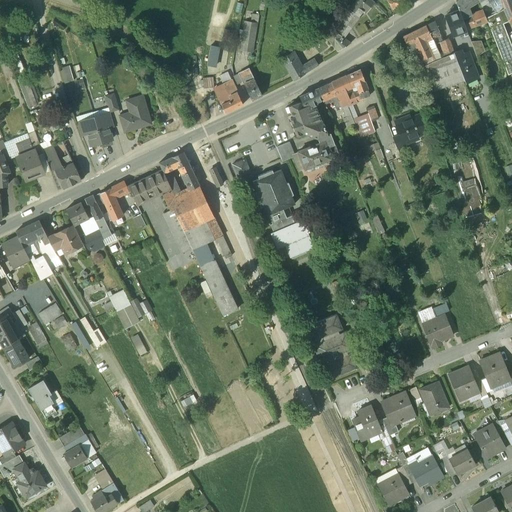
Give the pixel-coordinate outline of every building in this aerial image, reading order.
[(370,0),(355,0),(348,9),(358,16),(363,9),(366,11),(374,2),(370,0)] [(411,4),(408,0),(386,0),(392,8),(396,6),(399,11),(411,4)] [(458,0),(455,2),(459,10),(459,12),(467,7),(478,0),(458,0)] [(487,0),(489,2),(495,13),(504,9),(505,9),(501,0),(487,0)] [(511,2),(511,0),(501,0),(505,9),(504,9),(509,21),(511,19),(511,2)] [(489,2),(481,6),(483,10),(486,18),(495,13),(489,2)] [(467,7),(459,12),(462,18),(471,15),(467,7)] [(348,9),(333,29),(343,36),(358,16),(348,9)] [(504,9),(495,13),(486,18),(487,22),(487,21),(508,74),(511,72),(511,47),(503,23),(509,21),(504,9)] [(459,10),(445,15),(453,35),(466,30),(466,29),(462,18),(459,12),(459,10)] [(471,15),(462,18),(466,29),(474,26),(487,22),(486,18),(483,10),(471,15)] [(31,19),(12,11),(9,18),(28,26),(31,19)] [(257,23),(245,21),(240,50),(252,52),(257,23)] [(434,21),(425,25),(431,38),(439,34),(434,21)] [(425,25),(403,36),(407,45),(415,42),(425,64),(433,60),(424,41),(431,38),(425,25)] [(474,26),(466,29),(466,30),(469,38),(470,39),(478,36),(474,26)] [(343,36),(333,29),(326,38),(337,51),(351,42),(343,36)] [(481,43),(478,36),(470,39),(473,47),(481,43)] [(444,56),(453,53),(452,50),(448,38),(440,41),(442,49),(441,51),(441,54),(443,53),(444,56)] [(481,43),(473,47),(475,53),(484,49),(481,43)] [(464,79),(466,83),(479,78),(468,48),(453,53),(464,79)] [(290,52),(283,56),(286,62),(283,63),(294,80),(304,74),(309,70),(306,63),(300,67),(291,51),(290,52)] [(444,56),(434,60),(433,60),(425,64),(417,68),(426,91),(464,79),(453,53),(444,56)] [(320,54),(314,58),(318,65),(324,61),(320,54)] [(314,58),(306,63),(309,70),(318,65),(314,58)] [(148,72),(137,59),(132,63),(140,77),(148,72)] [(13,60),(8,62),(13,77),(19,75),(13,60)] [(72,81),(69,68),(61,70),(65,83),(72,81)] [(249,68),(238,73),(244,83),(254,79),(249,68)] [(360,69),(346,75),(357,100),(357,101),(369,95),(364,81),(360,69)] [(227,72),(219,76),(223,83),(231,79),(227,72)] [(238,86),(244,83),(238,73),(233,76),(238,86)] [(346,75),(331,82),(336,94),(341,106),(346,103),(348,107),(350,106),(349,103),(357,100),(346,75)] [(213,77),(202,78),(204,88),(214,87),(213,77)] [(82,78),(74,81),(77,88),(85,86),(82,78)] [(243,104),(231,79),(223,83),(222,83),(230,100),(221,104),(224,113),(243,104)] [(254,79),(244,83),(252,100),(262,95),(254,79)] [(331,82),(318,87),(323,100),(323,99),(336,94),(331,82)] [(230,100),(222,83),(216,86),(215,91),(221,104),(230,100)] [(28,108),(37,104),(28,84),(20,87),(28,108)] [(323,100),(318,87),(300,96),(302,101),(306,109),(315,104),(316,104),(317,103),(317,102),(323,100)] [(119,109),(114,93),(105,95),(110,112),(119,109)] [(336,94),(323,99),(325,103),(332,100),(337,110),(342,108),(341,106),(336,94)] [(142,96),(132,99),(136,111),(120,115),(125,131),(150,123),(142,96)] [(315,104),(306,109),(302,101),(288,106),(292,117),(290,118),(297,136),(304,133),(318,139),(320,143),(298,151),(305,168),(314,165),(317,167),(326,164),(325,160),(338,155),(333,141),(334,141),(330,132),(327,133),(322,119),(321,120),(315,104)] [(341,106),(342,108),(346,117),(351,115),(348,107),(346,103),(341,106)] [(378,118),(373,105),(365,108),(367,113),(370,121),(378,118)] [(110,112),(94,117),(101,142),(111,139),(108,128),(105,117),(111,115),(110,112)] [(367,113),(353,118),(360,136),(374,130),(370,121),(367,113)] [(410,114),(393,121),(399,135),(402,142),(427,132),(419,113),(411,117),(410,114)] [(111,115),(105,117),(108,128),(114,126),(111,115)] [(101,142),(94,117),(77,122),(78,125),(85,123),(88,134),(91,145),(101,142)] [(85,123),(78,125),(81,136),(88,134),(85,123)] [(34,149),(37,156),(43,154),(42,150),(34,131),(26,134),(29,139),(33,149),(34,149)] [(399,135),(393,138),(397,149),(404,146),(402,142),(399,135)] [(29,139),(15,144),(19,155),(33,149),(29,139)] [(10,157),(3,140),(0,141),(0,154),(2,154),(4,159),(10,157)] [(294,154),(290,141),(277,147),(282,159),(294,154)] [(379,142),(368,144),(369,151),(380,150),(379,142)] [(50,146),(42,150),(43,154),(45,157),(51,154),(52,155),(54,154),(50,146)] [(19,155),(15,156),(25,181),(26,180),(33,177),(44,173),(42,170),(37,156),(34,149),(33,149),(19,155)] [(183,151),(165,160),(168,166),(166,168),(167,171),(169,169),(177,166),(179,167),(187,182),(188,181),(191,188),(199,184),(183,151)] [(0,219),(1,219),(0,203),(0,185),(0,186),(1,187),(3,186),(7,185),(6,173),(9,172),(4,159),(2,154),(0,154),(0,219)] [(45,157),(43,154),(37,156),(42,170),(49,167),(45,157)] [(51,154),(45,157),(49,167),(49,168),(56,165),(52,155),(51,154)] [(56,158),(59,167),(61,166),(62,168),(70,165),(65,154),(56,158)] [(245,159),(232,164),(238,178),(250,173),(245,159)] [(165,160),(159,163),(159,162),(159,163),(162,168),(163,172),(167,171),(166,168),(168,166),(165,160)] [(70,165),(62,168),(61,166),(59,167),(54,169),(63,188),(80,180),(72,164),(70,165)] [(216,166),(209,168),(216,186),(223,184),(216,166)] [(162,168),(144,177),(154,197),(162,193),(171,189),(169,184),(163,172),(162,168)] [(175,181),(169,169),(167,171),(163,172),(169,184),(174,182),(175,181)] [(298,212),(286,217),(283,208),(295,204),(291,195),(293,195),(288,182),(286,183),(281,170),(273,173),(272,170),(258,176),(259,179),(252,181),(257,192),(255,193),(261,207),(263,206),(266,215),(268,214),(272,223),(270,224),(274,233),(272,233),(278,248),(279,247),(286,244),(290,255),(305,249),(312,246),(307,233),(308,232),(303,219),(301,220),(298,212)] [(129,185),(127,186),(129,191),(130,190),(137,205),(154,197),(144,177),(129,185)] [(458,181),(466,215),(483,212),(475,177),(458,181)] [(129,191),(124,180),(117,184),(122,194),(129,191)] [(205,220),(214,216),(199,184),(191,188),(190,189),(180,193),(179,194),(174,182),(169,184),(171,189),(162,193),(170,210),(173,209),(183,230),(205,220)] [(117,184),(100,193),(103,200),(108,209),(112,219),(108,221),(108,222),(112,229),(125,222),(114,198),(122,194),(117,184)] [(100,193),(93,195),(97,203),(103,200),(100,193)] [(255,193),(249,195),(255,209),(261,207),(255,193)] [(93,195),(85,199),(91,210),(92,212),(93,215),(98,225),(99,227),(103,238),(113,233),(112,229),(108,222),(106,223),(97,203),(93,195)] [(91,210),(85,199),(66,209),(74,225),(81,222),(89,218),(89,217),(86,212),(91,210)] [(183,230),(173,209),(170,210),(164,213),(175,237),(184,233),(183,230)] [(373,232),(364,210),(355,214),(364,236),(373,232)] [(145,224),(140,214),(133,217),(138,227),(145,224)] [(385,231),(377,214),(372,216),(380,233),(385,231)] [(98,225),(93,215),(89,217),(89,218),(81,222),(85,233),(99,227),(98,225)] [(214,216),(205,220),(211,233),(219,229),(214,216)] [(44,231),(39,220),(28,225),(33,236),(35,241),(38,246),(49,241),(47,237),(44,231)] [(192,249),(215,239),(211,233),(205,220),(183,230),(184,233),(192,249)] [(33,236),(28,225),(15,231),(18,237),(23,247),(35,241),(33,236)] [(82,244),(73,225),(63,229),(64,230),(58,233),(58,232),(47,237),(49,241),(54,250),(61,246),(65,254),(82,244)] [(85,233),(81,235),(88,248),(94,251),(104,246),(101,239),(103,238),(99,227),(85,233)] [(211,233),(215,239),(223,235),(219,229),(211,233)] [(183,254),(192,249),(184,233),(175,237),(183,254)] [(272,233),(266,236),(272,250),(278,248),(272,233)] [(223,235),(215,239),(223,259),(231,255),(223,235)] [(18,237),(1,245),(12,267),(29,258),(23,247),(18,237)] [(286,244),(279,247),(284,258),(290,255),(286,244)] [(305,249),(290,255),(291,258),(306,252),(305,249)] [(54,250),(44,257),(50,269),(51,269),(62,262),(54,250)] [(407,254),(398,257),(401,266),(410,263),(407,254)] [(44,257),(32,263),(40,278),(50,272),(48,270),(50,269),(44,257)] [(214,263),(201,269),(224,318),(237,312),(214,263)] [(129,303),(123,290),(109,297),(111,301),(115,309),(125,328),(138,321),(136,317),(129,303)] [(129,303),(136,317),(152,309),(147,299),(139,303),(137,299),(129,303)] [(107,313),(115,309),(111,301),(104,305),(107,313)] [(432,309),(435,318),(444,314),(443,312),(449,310),(446,303),(432,309)] [(54,304),(40,312),(45,322),(60,314),(54,304)] [(8,306),(0,310),(0,316),(1,319),(7,316),(11,324),(17,321),(10,309),(8,306)] [(432,309),(431,306),(418,312),(422,323),(435,318),(432,309)] [(14,307),(10,309),(17,321),(21,329),(25,326),(14,307)] [(336,314),(307,326),(313,340),(317,339),(318,342),(313,344),(320,362),(326,359),(327,362),(323,364),(329,378),(358,366),(352,352),(347,354),(346,351),(353,348),(346,330),(339,333),(337,330),(342,328),(336,314)] [(435,318),(422,323),(432,347),(441,343),(440,340),(452,335),(444,314),(435,318)] [(1,319),(0,319),(0,341),(3,347),(18,339),(19,338),(11,324),(7,316),(1,319)] [(54,321),(61,332),(69,328),(62,316),(54,321)] [(84,317),(80,319),(98,348),(106,343),(98,329),(94,332),(84,317)] [(46,340),(36,322),(28,327),(38,345),(46,340)] [(131,338),(140,355),(146,352),(138,334),(131,338)] [(62,340),(69,352),(78,347),(70,335),(62,340)] [(18,339),(3,347),(14,366),(24,361),(28,358),(18,339)] [(507,371),(499,353),(480,361),(487,378),(490,387),(509,379),(510,379),(507,371)] [(36,354),(28,358),(24,361),(29,370),(41,363),(36,354)] [(467,366),(448,374),(454,388),(456,387),(461,399),(479,391),(480,391),(475,382),(474,382),(467,366)] [(487,378),(481,380),(485,389),(490,387),(487,378)] [(43,379),(28,388),(45,418),(56,411),(51,403),(53,402),(49,395),(51,393),(43,379)] [(481,380),(481,379),(475,382),(480,391),(479,391),(481,396),(487,394),(485,389),(481,380)] [(449,407),(438,381),(419,389),(430,415),(449,407)] [(420,397),(416,386),(409,389),(414,400),(420,397)] [(404,391),(396,395),(397,395),(382,401),(388,416),(392,425),(395,423),(414,416),(404,391)] [(494,403),(487,406),(490,414),(497,411),(494,403)] [(370,405),(357,410),(362,422),(355,425),(361,439),(377,432),(381,431),(377,421),(370,405)] [(395,423),(392,425),(388,416),(382,418),(389,434),(398,431),(395,423)] [(389,434),(382,418),(377,421),(381,431),(377,432),(380,439),(389,434)] [(501,426),(498,421),(493,423),(499,435),(504,432),(501,426)] [(511,426),(510,422),(501,426),(504,432),(511,445),(511,444),(511,426)] [(0,428),(0,443),(18,433),(15,428),(14,428),(12,423),(10,423),(0,428)] [(493,423),(479,431),(482,436),(476,439),(486,459),(506,448),(499,435),(493,423)] [(84,434),(78,424),(56,438),(62,447),(74,440),(84,434)] [(18,433),(0,443),(0,446),(5,455),(13,451),(23,445),(23,443),(21,438),(18,433)] [(88,440),(84,434),(74,440),(78,445),(79,445),(88,440)] [(66,452),(78,445),(74,440),(62,447),(66,452)] [(88,440),(79,445),(86,457),(95,452),(88,440)] [(79,445),(78,445),(66,452),(63,454),(71,467),(86,457),(79,445)] [(449,459),(448,459),(456,473),(457,474),(476,464),(467,449),(449,459)] [(13,451),(5,455),(0,457),(0,460),(2,464),(16,456),(13,451)] [(449,459),(447,454),(440,458),(450,476),(456,473),(448,459),(449,459)] [(2,464),(0,464),(0,469),(3,475),(14,469),(23,463),(19,455),(16,456),(2,464)] [(431,455),(417,462),(418,464),(411,468),(417,479),(420,485),(433,477),(435,480),(442,476),(431,455)] [(411,468),(408,462),(402,465),(411,482),(417,479),(411,468)] [(37,471),(31,475),(24,463),(23,463),(14,469),(28,495),(45,486),(37,471)] [(411,482),(402,465),(395,469),(397,473),(398,473),(404,486),(411,482)] [(107,486),(113,483),(104,468),(97,472),(106,487),(107,486)] [(397,473),(377,484),(388,505),(396,500),(395,499),(399,497),(400,498),(409,494),(404,486),(398,473),(397,473)] [(113,483),(107,486),(111,494),(112,494),(117,491),(113,483)] [(511,484),(501,491),(510,506),(511,504),(511,484)] [(111,494),(107,486),(106,487),(101,490),(106,498),(111,494)] [(106,498),(101,490),(93,495),(95,498),(91,501),(97,511),(102,511),(118,503),(112,494),(111,494),(106,498)] [(117,491),(112,494),(118,503),(123,500),(117,491)] [(498,511),(491,496),(486,499),(486,500),(480,503),(479,502),(471,507),(473,511),(498,511)] [(149,500),(138,507),(141,511),(152,505),(149,500)]
